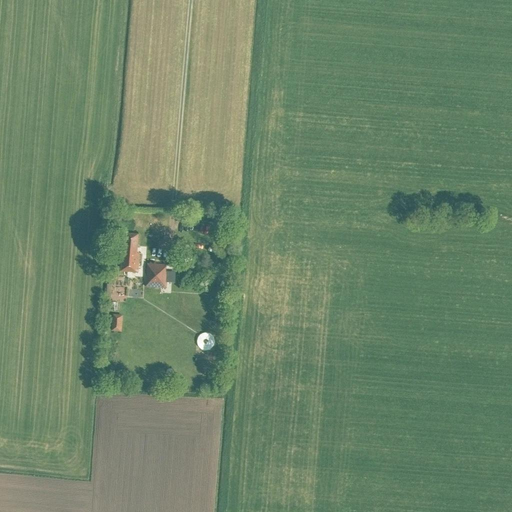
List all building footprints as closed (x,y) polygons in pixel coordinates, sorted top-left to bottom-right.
[(217,247),(225,248),(228,234),(220,233),(217,247)] [(137,254),(138,235),(126,234),(125,245),(123,245),(121,271),(138,273),(139,254),(137,254)] [(148,264),(146,287),(166,288),(167,273),(166,273),(166,265),(148,264)] [(127,286),(128,277),(112,276),(112,278),(107,278),(106,302),(110,303),(111,285),(127,286)] [(123,316),(112,315),(110,332),(121,333),(123,316)] [(207,333),(205,333),(204,333),(203,333),(202,334),(200,334),(199,335),(199,336),(198,337),(197,338),(197,339),(196,340),(196,341),(196,343),(196,344),(197,345),(197,346),(198,347),(199,348),(199,349),(200,349),(201,350),(202,350),(203,351),(205,351),(206,351),(207,351),(208,351),(209,350),(210,350),(211,349),(212,348),(213,347),(213,346),(214,345),(214,344),(214,343),(214,342),(214,341),(214,340),(214,339),(213,338),(213,337),(212,336),(211,335),(210,334),(209,334),(208,333),(207,333)]
